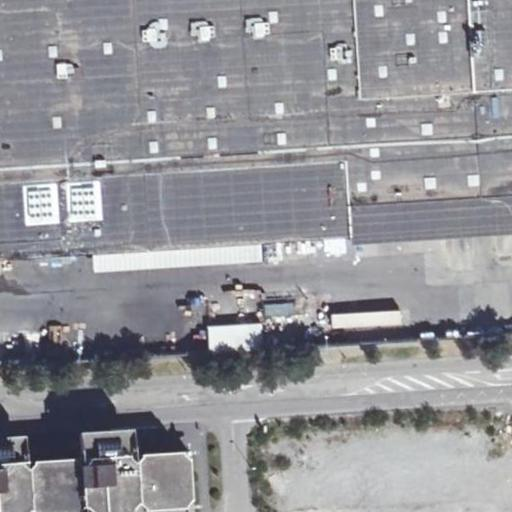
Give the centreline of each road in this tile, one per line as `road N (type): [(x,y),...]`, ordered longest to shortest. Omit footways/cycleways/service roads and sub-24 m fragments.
road 1 (tertiary): [(511,373),(231,390)]
road 2 (tertiary): [(231,390),(0,407)]
road 3 (residential): [(240,511),(231,390)]
